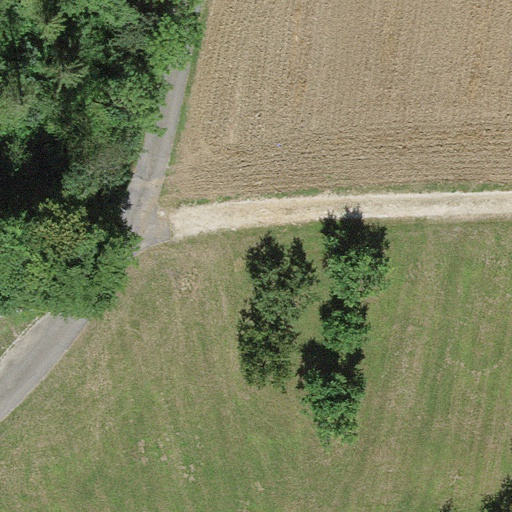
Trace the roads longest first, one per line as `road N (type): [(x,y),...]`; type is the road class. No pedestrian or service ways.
road 1 (unclassified): [(173,0),(134,233),(0,397)]
road 2 (track): [(511,209),(409,205),(134,233)]
